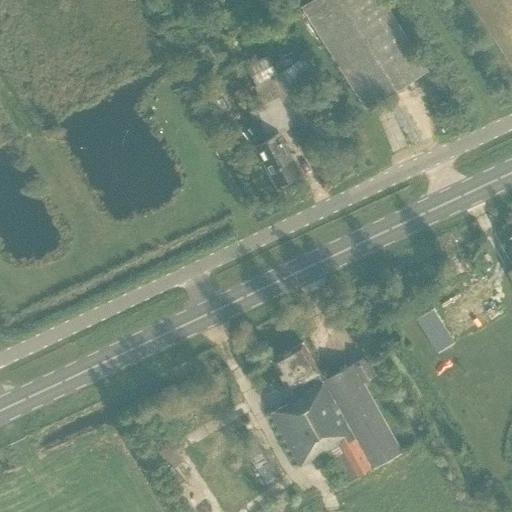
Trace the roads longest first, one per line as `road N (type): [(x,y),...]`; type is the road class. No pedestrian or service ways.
road 1 (primary): [(0,411),(511,172)]
road 2 (unclassified): [(0,360),(511,121)]
road 3 (track): [(495,129),(430,0)]
